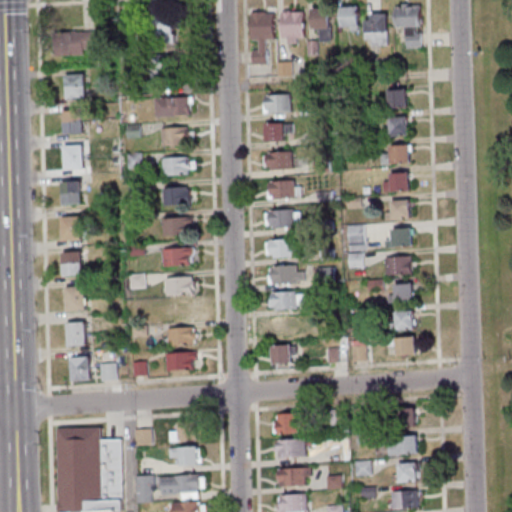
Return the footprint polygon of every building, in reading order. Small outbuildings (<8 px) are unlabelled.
[(419,7),(417,5),(411,5),(409,7),(407,7),(407,4),(398,4),(399,7),(392,8),(393,28),(402,28),(403,37),(404,37),(404,49),(420,48),(420,32),(413,33),(413,27),(419,27),(419,25),(420,23),(420,20),(419,18),(419,7)] [(338,8),(357,7),(358,28),(357,28),(357,32),(349,32),(348,28),(339,28),(338,8)] [(309,9),(327,9),(327,28),(329,28),(329,42),(317,42),(317,31),(312,31),(312,30),(310,30),(309,9)] [(279,39),(285,39),(285,44),(295,44),(295,38),(302,38),(302,11),(290,12),(287,10),(281,10),(280,12),(279,12),(279,39)] [(249,13),(263,12),(263,14),(271,14),(272,40),(263,41),(264,50),(265,64),(250,65),(250,51),(256,51),(256,41),(249,41),(248,15),(249,15),(249,13)] [(369,21),(369,14),(386,14),(386,47),(363,47),(362,21),(369,21)] [(153,18),(171,17),(172,35),(174,35),(174,44),(161,44),(161,36),(154,36),(153,18)] [(51,34),(95,30),(96,49),(82,50),(82,55),(53,57),(51,34)] [(315,41),(316,55),(305,56),(305,42),(315,41)] [(148,55),(166,55),(166,74),(164,74),(164,78),(148,78),(148,55)] [(275,63),(276,77),(291,76),(290,62),(275,63)] [(63,76),(65,101),(85,99),(83,74),(63,76)] [(404,90),(406,109),(387,110),(386,91),(404,90)] [(263,97),(289,95),(290,113),(267,115),(267,111),(264,111),(263,97)] [(153,99),(154,118),(189,116),(188,97),(153,99)] [(310,105),(311,116),(326,115),(325,104),(310,105)] [(61,112),(63,135),(82,133),(79,110),(61,112)] [(387,119),(388,138),(407,136),(405,118),(387,119)] [(139,125),(140,137),(126,138),(125,125),(139,125)] [(263,125),(291,125),(292,134),(283,134),(283,142),(264,142),(263,125)] [(160,129),(161,147),(187,146),(186,140),(189,140),(189,132),(186,132),(186,128),(160,129)] [(363,142),(363,157),(349,158),(348,143),(363,142)] [(62,147),(64,170),(83,169),(81,145),(62,147)] [(388,147),(388,154),(379,154),(380,166),(409,164),(407,146),(388,147)] [(265,154),(266,168),(269,168),(269,172),(292,170),(290,152),(265,154)] [(126,154),(127,169),(141,168),(140,153),(126,154)] [(161,159),(187,157),(187,162),(190,162),(190,170),(188,170),(188,175),(162,176),(161,159)] [(312,159),(314,174),(330,172),(328,157),(312,159)] [(389,182),(382,182),(383,193),(408,191),(407,173),(388,174),(389,182)] [(60,183),(79,181),(81,205),(62,206),(60,183)] [(267,182),(267,184),(266,185),(266,190),(268,191),(268,197),(271,197),(272,200),(295,199),(295,197),(301,197),(300,187),(294,187),(294,181),(267,182)] [(141,184),(142,194),(127,195),(127,185),(141,184)] [(162,189),(186,187),(186,190),(189,190),(189,197),(191,198),(191,202),(190,204),(163,206),(163,201),(159,201),(158,193),(162,193),(162,189)] [(316,192),(317,203),(331,202),(330,192),(316,192)] [(360,197),(361,208),(346,208),(346,198),(360,197)] [(390,212),(389,201),(408,200),(409,219),(391,221),(391,220),(384,220),(383,212),(390,212)] [(263,214),(267,213),(267,212),(293,209),(293,212),(299,212),(300,221),(294,222),(294,227),(271,229),(271,226),(264,226),(263,214)] [(127,214),(140,213),(141,224),(128,224),(127,214)] [(60,218),(79,217),(80,241),(61,242),(60,218)] [(161,219),(162,237),(189,236),(188,227),(192,227),(191,217),(161,219)] [(364,224),(365,242),(363,242),(364,250),(348,252),(346,226),(364,224)] [(390,230),(391,239),(383,240),(384,249),(411,247),(410,238),(413,238),(412,229),(390,230)] [(264,243),(267,243),(267,241),(294,239),(294,241),(300,241),(301,252),(295,252),(295,257),(272,258),(272,255),(265,255),(264,243)] [(143,245),(143,255),(129,256),(129,246),(143,245)] [(162,250),(163,267),(189,266),(189,256),(191,256),(192,255),(192,250),(190,248),(162,250)] [(318,250),(319,261),(333,260),(332,249),(318,250)] [(61,254),(80,252),(82,276),(63,277),(61,254)] [(362,253),(362,268),(348,268),(347,254),(362,253)] [(384,258),(385,276),(411,274),(409,256),(384,258)] [(270,267),(296,265),(296,272),(304,271),(304,282),(297,283),(298,284),(271,286),(270,275),(269,273),(269,270),(270,269),(270,267)] [(316,268),(317,285),(334,284),(333,266),(316,268)] [(144,274),(145,288),(130,289),(129,275),(144,274)] [(164,279),(165,297),(192,295),(191,290),(194,290),(194,282),(191,282),(190,277),(164,279)] [(382,279),(383,292),(368,293),(367,280),(382,279)] [(392,286),(393,296),(386,296),(387,304),(412,303),(410,285),(392,286)] [(64,288),(83,287),(85,311),(66,312),(64,288)] [(269,293),(296,292),(296,295),(304,294),(305,306),(297,307),(297,310),(273,311),(273,308),(268,308),(267,301),(269,301),(269,293)] [(200,320),(200,301),(168,301),(168,320),(200,320)] [(394,313),(411,312),(413,331),(395,332),(395,331),(388,331),(388,324),(394,323),(394,313)] [(298,317),(273,318),(273,336),(298,335),(298,317)] [(66,324),(67,347),(85,346),(84,323),(66,324)] [(145,325),(146,336),(131,337),(130,326),(145,325)] [(166,329),(192,327),(192,332),(195,333),(195,339),(193,341),(193,345),(162,347),(161,339),(167,339),(166,329)] [(387,339),(413,337),(414,356),(395,358),(394,347),(388,347),(387,339)] [(351,363),(367,362),(365,339),(350,340),(351,363)] [(269,347),(289,346),(289,347),(295,347),(296,356),(290,356),(291,364),(271,366),(269,347)] [(326,348),(327,363),(337,363),(337,347),(326,348)] [(165,355),(166,372),(193,370),(192,361),(195,361),(195,353),(165,355)] [(69,359),(88,358),(90,381),(70,383),(69,359)] [(145,362),(146,376),(133,377),(131,363),(145,362)] [(99,364),(100,381),(116,381),(115,364),(99,364)] [(352,409),(363,408),(364,422),(353,423),(352,409)] [(395,410),(414,408),(415,422),(396,424),(395,410)] [(329,425),(340,425),(339,409),(328,410),(329,425)] [(275,415),(305,412),(307,433),(275,436),(274,420),(275,420),(275,415)] [(177,424),(178,432),(168,432),(169,443),(196,441),(195,423),(177,424)] [(57,511),(56,429),(100,428),(100,440),(121,440),(122,511),(57,511)] [(150,429),(151,445),(135,446),(134,430),(150,429)] [(371,433),(371,444),(356,445),(355,434),(371,433)] [(386,445),(396,444),(395,437),(415,436),(416,454),(387,456),(386,445)] [(274,440),(304,438),(306,458),(284,459),(283,460),(280,461),(278,459),(276,459),(276,453),(273,453),(273,445),(275,445),(274,440)] [(168,449),(196,447),(197,466),(180,467),(179,458),(168,458),(168,449)] [(354,461),(354,476),(371,476),(370,461),(354,461)] [(396,465),(397,484),(417,483),(416,477),(417,476),(417,472),(416,470),(415,464),(396,465)] [(309,468),(310,476),(304,477),(304,486),(278,488),(277,480),(275,479),(275,474),(277,472),(276,470),(309,468)] [(198,475),(199,490),(197,490),(197,493),(161,495),(159,478),(198,475)] [(325,476),(326,490),(341,489),(340,475),(325,476)] [(133,477),(153,476),(154,493),(150,493),(150,503),(136,503),(135,494),(134,494),(133,477)] [(374,487),(375,498),(360,498),(360,487),(374,487)] [(390,492),(392,511),(417,509),(416,491),(390,492)] [(279,497),(305,494),(306,511),(276,511),(276,506),(279,506),(279,497)] [(171,504),(171,511),(199,511),(199,506),(197,506),(196,502),(171,504)]
